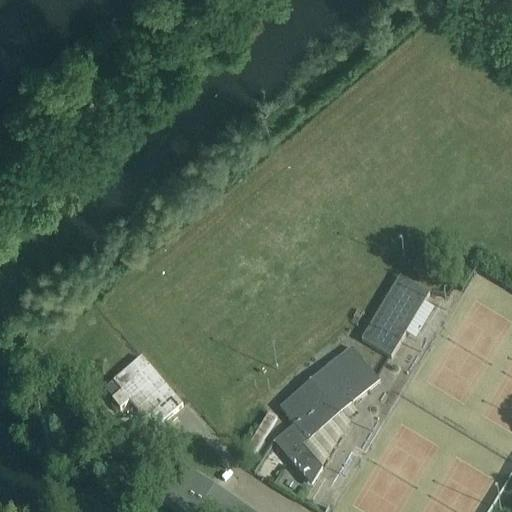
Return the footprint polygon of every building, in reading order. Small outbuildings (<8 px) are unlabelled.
[(400,280),(362,343),(392,360),(429,297),(400,280)] [(317,482),(323,472),(304,448),(381,384),(353,350),(281,411),(295,428),(274,445),(308,484),(313,480),(317,482)] [(184,407),(171,392),(143,359),(114,384),(122,393),(113,401),(121,411),(131,403),(155,432),(184,407)] [(114,385),(106,392),(113,399),(120,393),(114,385)] [(277,421),(269,416),(244,457),(252,462),(277,421)] [(160,503),(173,511),(250,511),(183,469),(160,503)]
